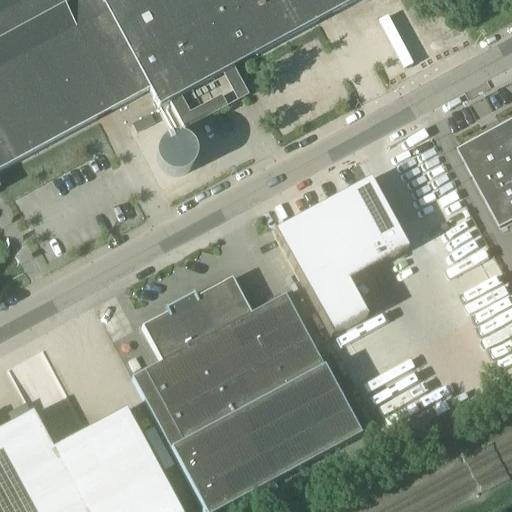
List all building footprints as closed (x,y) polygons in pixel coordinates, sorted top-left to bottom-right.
[(0,0),(0,172),(148,93),(157,110),(361,0),(0,0)] [(511,121),(457,151),(499,229),(511,222),(511,121)] [(157,147),(155,152),(154,156),(155,164),(156,167),(160,173),(164,175),(168,177),(175,178),(182,176),(188,172),(190,170),(192,166),(194,161),(194,157),(193,152),(191,148),(187,144),(182,140),(177,138),(173,138),(168,139),(166,140),(160,143),(157,147)] [(368,182),(271,235),(329,341),(366,321),(347,286),(407,253),(368,182)] [(140,330),(159,365),(130,381),(200,511),(222,511),(359,439),(283,299),(249,317),(230,281),(140,330)] [(0,511),(176,511),(123,413),(50,453),(30,416),(0,432),(0,511)]
